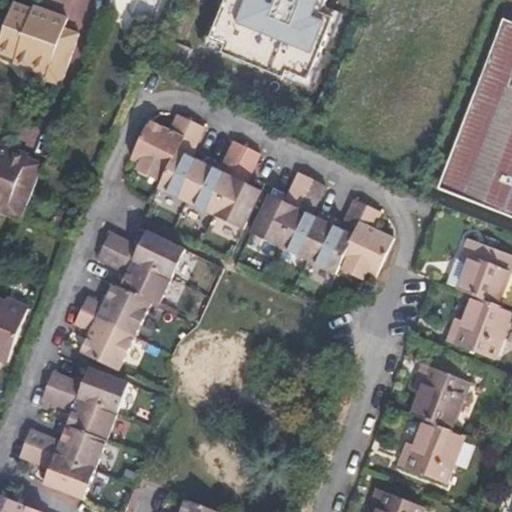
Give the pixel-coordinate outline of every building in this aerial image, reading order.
[(221,0),(205,38),(220,44),(217,51),(280,76),(283,70),(305,78),(331,16),(319,11),(323,0),(221,0)] [(41,82),(56,88),(76,36),(61,30),(64,22),(50,16),(48,19),(13,6),(0,42),(0,55),(13,60),(12,64),(44,75),(41,82)] [(511,216),(511,20),(508,19),(439,186),(511,216)] [(163,171),(188,120),(174,113),(166,129),(159,125),(146,119),(129,154),(163,171)] [(201,126),(188,120),(163,171),(156,185),(183,198),(201,160),(195,157),(187,153),(201,126)] [(212,166),(201,160),(183,198),(210,212),(242,146),(231,140),(216,168),(212,166)] [(256,152),(242,146),(210,212),(239,226),(259,188),(254,186),(242,180),(256,152)] [(21,217),(41,165),(26,159),(7,151),(6,155),(0,152),(0,211),(20,219),(21,217)] [(277,243),(308,178),(294,171),(280,199),(276,197),(268,192),(249,230),(277,243)] [(321,184),(308,178),(277,243),(303,255),(320,218),(316,216),(307,212),(321,184)] [(330,223),(320,218),(303,255),(331,268),(337,256),(362,203),(346,196),(333,224),(330,223)] [(377,211),(362,203),(337,256),(370,272),(387,235),(380,232),(370,227),(377,211)] [(107,239),(101,253),(170,283),(183,254),(145,236),(143,241),(138,253),(107,239)] [(446,341),(491,359),(510,311),(496,305),(511,261),(511,256),(469,239),(460,260),(460,262),(468,265),(458,290),(472,295),(463,320),(455,317),(446,341)] [(170,283),(101,253),(95,267),(124,280),(117,294),(148,307),(158,312),(170,283)] [(447,283),(459,287),(468,265),(460,262),(460,260),(456,259),(447,283)] [(148,307),(117,294),(111,291),(107,300),(101,312),(84,304),(77,318),(132,342),(148,307)] [(7,296),(0,292),(0,353),(11,358),(32,302),(9,293),(7,296)] [(132,342),(77,318),(71,331),(89,339),(80,360),(114,380),(132,342)] [(461,435),(452,432),(448,430),(466,381),(422,363),(414,384),(421,387),(411,415),(423,420),(418,433),(414,446),(406,442),(397,465),(433,480),(442,484),(461,435)] [(54,377),(49,389),(116,416),(124,396),(86,380),(82,389),(54,377)] [(116,416),(49,389),(45,400),(73,412),(67,427),(106,442),(116,416)] [(106,442),(67,427),(65,431),(62,441),(33,431),(28,443),(96,469),(100,459),(101,454),(106,442)] [(96,469),(28,443),(24,456),(52,466),(48,478),(87,493),(96,469)] [(376,487),(371,502),(368,509),(374,511),(373,511),(418,511),(422,504),(376,487)] [(0,493),(0,511),(9,511),(15,499),(0,493)] [(228,511),(229,511),(186,497),(181,510),(180,511),(169,511),(165,510),(164,511),(228,511)] [(33,505),(15,499),(9,511),(48,511),(49,511),(33,505)]
